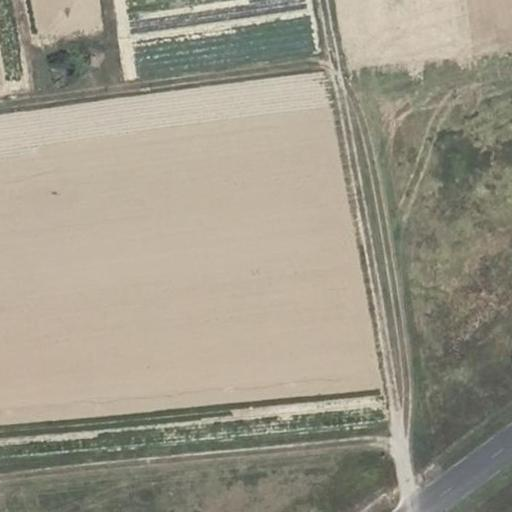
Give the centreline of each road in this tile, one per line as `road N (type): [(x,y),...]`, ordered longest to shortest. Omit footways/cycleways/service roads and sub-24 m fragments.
road 1 (track): [(412,511),(323,0)]
road 2 (track): [(332,59),(38,101)]
